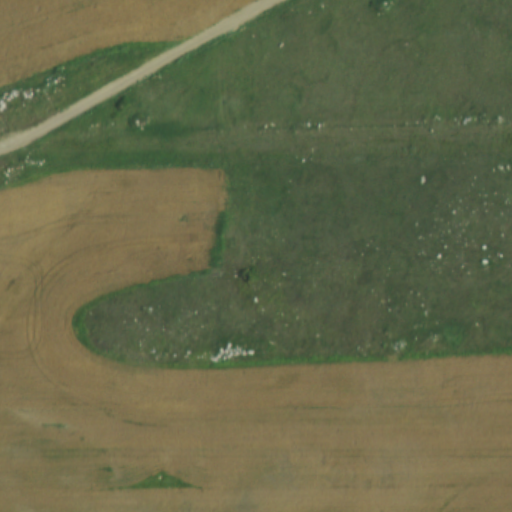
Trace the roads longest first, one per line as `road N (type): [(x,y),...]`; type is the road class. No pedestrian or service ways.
road 1 (track): [(0,147),(511,147)]
road 2 (residential): [(0,140),(276,0)]
